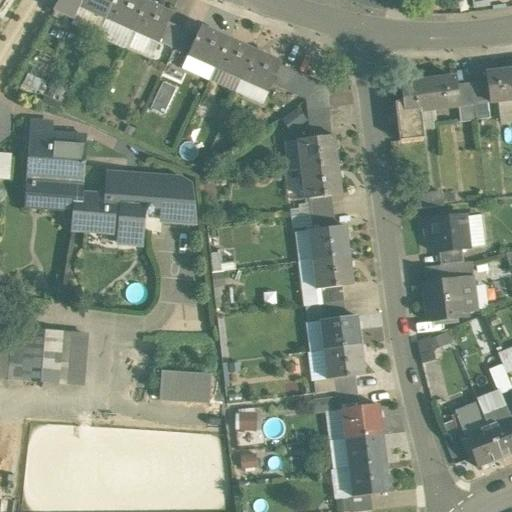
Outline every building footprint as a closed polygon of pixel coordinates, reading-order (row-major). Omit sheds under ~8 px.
[(79,0),(57,0),(51,11),(71,19),(76,8),(79,0)] [(112,0),(79,0),(76,8),(103,20),(112,0)] [(143,2),(138,0),(112,0),(103,20),(130,32),(143,2)] [(171,14),(143,2),(130,32),(157,43),(166,23),(171,14)] [(178,28),(166,23),(157,42),(169,48),(178,28)] [(226,39),(200,28),(196,36),(188,55),(187,58),(213,69),(226,39)] [(183,31),(175,50),(188,55),(196,36),(183,31)] [(226,39),(213,69),(239,81),(252,51),(226,39)] [(279,63),(252,51),(239,81),(266,93),(269,86),(278,66),(279,63)] [(293,72),(278,66),(269,86),(284,92),(293,72)] [(511,71),(497,73),(496,72),(484,74),(485,83),(487,102),(511,99),(511,71)] [(293,72),(284,92),(295,97),(304,78),(293,72)] [(443,80),(428,82),(431,110),(458,107),(455,87),(454,77),(443,79),(443,80)] [(324,86),(304,78),(295,97),(304,100),(324,86)] [(411,83),(399,85),(401,102),(392,103),(397,143),(422,140),(418,112),(431,110),(428,82),(411,84),(411,83)] [(485,83),(471,85),(472,104),(487,102),(485,83)] [(471,85),(455,87),(458,107),(472,104),(471,85)] [(324,86),(304,100),(306,111),(327,108),(324,86)] [(327,108),(306,111),(307,123),(329,120),(327,108)] [(329,120),(307,123),(309,139),(331,137),(329,120)] [(46,123),(37,122),(34,125),(33,134),(49,135),(49,126),(46,123)] [(33,134),(31,134),(27,189),(54,191),(56,191),(56,185),(82,187),(86,137),(49,135),(33,134)] [(309,139),(296,141),(298,157),(302,156),(304,170),(336,166),(333,136),(331,137),(309,139)] [(0,179),(11,179),(12,153),(0,152),(0,179)] [(304,170),(300,170),(302,187),(306,187),(307,198),(303,198),(304,200),(308,200),(329,197),(340,196),(336,166),(304,170)] [(106,196),(82,194),(82,187),(56,185),(56,191),(54,191),(52,209),(72,210),(70,231),(118,235),(118,244),(136,246),(137,233),(141,234),(143,213),(152,207),(162,207),(161,221),(194,223),(190,186),(180,180),(107,174),(106,196)] [(441,195),(405,199),(407,211),(442,207),(441,195)] [(329,197),(308,200),(310,215),(331,213),(329,197)] [(331,213),(310,215),(312,231),(333,229),(331,213)] [(463,216),(430,220),(434,253),(438,252),(460,249),(467,249),(463,216)] [(312,231),(308,232),(309,248),(314,247),(316,260),(348,256),(344,227),(333,229),(312,231)] [(460,249),(438,252),(440,266),(462,263),(460,249)] [(316,260),(311,261),(313,276),(318,276),(319,289),(340,287),(351,285),(348,256),(316,260)] [(440,266),(424,268),(426,283),(456,279),(471,277),(469,262),(440,266)] [(426,283),(422,284),(427,322),(462,317),(456,279),(426,283)] [(319,289),(319,290),(321,305),(342,302),(340,287),(319,289)] [(342,302),(321,305),(323,322),(345,319),(343,302),(342,302)] [(323,322),(319,322),(321,338),(325,337),(327,350),(359,346),(355,317),(345,319),(323,322)] [(473,330),(478,343),(490,338),(484,325),(473,330)] [(63,334),(10,329),(5,379),(59,384),(63,334)] [(84,336),(70,335),(67,383),(80,384),(84,336)] [(448,345),(445,335),(428,340),(428,338),(414,342),(421,365),(433,361),(430,351),(448,345)] [(327,350),(322,351),(325,367),(329,366),(330,378),(326,378),(326,380),(333,380),(353,377),(363,375),(359,346),(327,350)] [(511,361),(508,350),(497,354),(505,374),(511,371),(511,361)] [(496,354),(484,360),(489,371),(501,366),(496,354)] [(501,366),(489,371),(498,394),(498,395),(500,394),(511,390),(505,374),(501,366)] [(210,377),(162,374),(160,400),(208,403),(210,377)] [(353,377),(333,380),(334,392),(355,389),(353,377)] [(498,394),(477,402),(479,408),(487,427),(492,425),(487,414),(505,407),(500,394),(498,395),(498,394)] [(357,395),(335,398),(336,410),(357,408),(358,408),(357,395)] [(358,408),(357,408),(336,410),(337,412),(341,412),(343,427),(347,426),(349,439),(381,435),(377,406),(358,408)] [(505,407),(487,414),(492,425),(509,418),(505,407)] [(479,408),(456,417),(454,422),(461,439),(464,437),(463,436),(487,427),(479,408)] [(239,431),(258,431),(257,411),(238,412),(239,431)] [(492,425),(487,427),(500,458),(511,453),(511,419),(511,417),(509,418),(492,425)] [(487,427),(463,436),(464,437),(477,468),(500,458),(487,427)] [(349,439),(344,440),(346,456),(350,455),(352,467),(384,463),(381,435),(349,439)] [(352,467),(348,468),(350,484),(354,484),(355,495),(351,496),(351,498),(369,495),(388,493),(384,463),(352,467)] [(351,498),(347,498),(348,511),(367,511),(371,511),(369,495),(351,498)]
